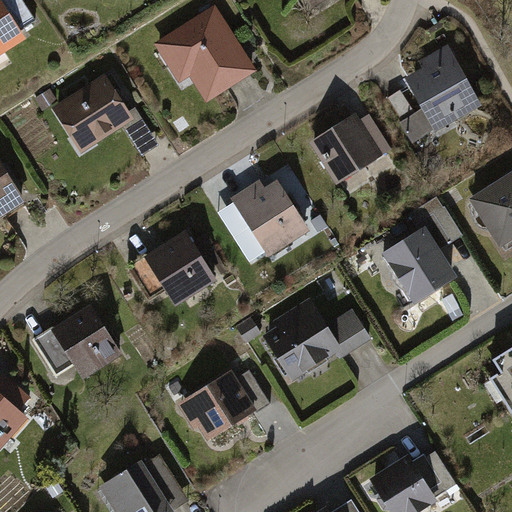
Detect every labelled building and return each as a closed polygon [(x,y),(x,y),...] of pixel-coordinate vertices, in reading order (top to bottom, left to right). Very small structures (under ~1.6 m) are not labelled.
[(305,0),(314,13),(333,0),(305,0)] [(0,2),(0,54),(23,41),(0,2)] [(215,9),(154,47),(178,85),(189,79),(205,105),(255,74),(215,9)] [(483,109),(449,48),(421,63),(426,72),(403,85),(431,137),(483,109)] [(135,125),(105,76),(49,109),(79,158),(135,125)] [(384,157),(357,115),(309,145),(336,187),(384,157)] [(0,169),(0,221),(24,206),(0,169)] [(511,173),(472,199),(502,246),(511,239),(511,173)] [(260,181),(229,200),(265,258),(306,233),(274,182),(264,188),(260,181)] [(424,228),(381,256),(413,306),(456,278),(424,228)] [(215,281),(184,233),(141,261),(172,309),(215,281)] [(314,305),(263,335),(294,388),(371,342),(353,312),(327,328),(314,305)] [(120,357),(85,308),(50,332),(85,382),(120,357)] [(511,348),(492,361),(501,377),(492,382),(511,415),(511,348)] [(239,384),(231,372),(180,404),(207,447),(259,414),(239,384)] [(252,376),(239,384),(259,414),(272,406),(252,376)] [(0,454),(27,420),(0,398),(0,454)] [(407,455),(368,480),(388,511),(421,511),(437,502),(431,492),(412,463),(407,455)] [(425,455),(412,463),(431,492),(443,484),(425,455)] [(161,459),(144,469),(169,511),(186,502),(161,459)] [(169,511),(144,469),(141,464),(99,489),(112,511),(169,511)] [(358,511),(353,503),(339,511),(358,511)]
